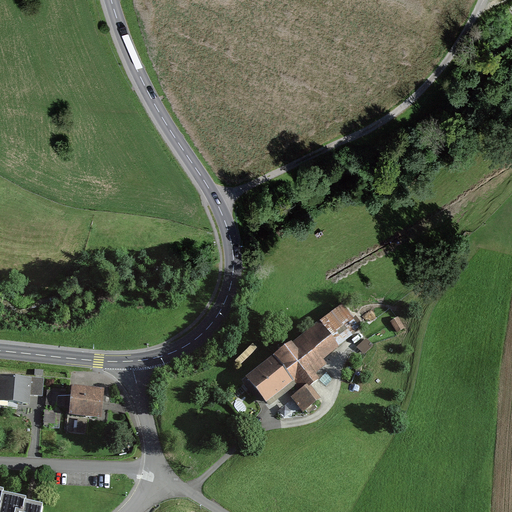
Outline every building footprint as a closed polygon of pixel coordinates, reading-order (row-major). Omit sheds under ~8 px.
[(343,305),(249,380),(269,406),(297,383),(302,389),(293,396),(308,414),(323,402),(311,386),(319,380),(311,369),(362,329),(343,305)] [(400,320),(393,323),(397,333),(405,329),(400,320)] [(358,348),(365,354),(374,345),(367,339),(358,348)] [(46,382),(2,378),(0,400),(0,403),(32,406),(33,397),(44,398),(46,382)] [(107,393),(77,391),(75,415),(105,417),(107,393)] [(66,394),(49,393),(48,404),(65,405),(66,394)] [(45,424),(61,425),(62,412),(45,411),(45,424)] [(68,432),(89,433),(89,418),(68,417),(68,432)] [(0,511),(42,511),(43,509),(27,505),(28,501),(8,497),(8,493),(0,491),(0,511)]
